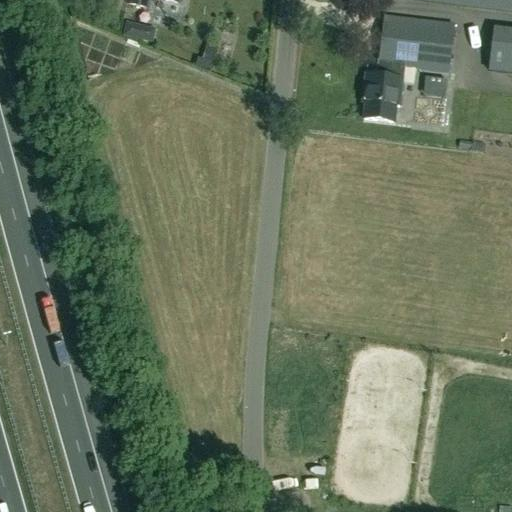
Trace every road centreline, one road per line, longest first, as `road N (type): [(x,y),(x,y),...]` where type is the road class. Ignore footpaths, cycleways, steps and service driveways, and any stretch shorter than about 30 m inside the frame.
road 1 (unclassified): [(256,511),(255,340),(289,0)]
road 2 (motorway): [(97,511),(0,143)]
